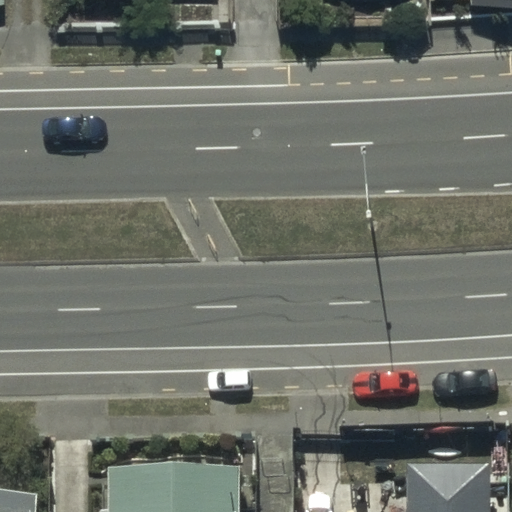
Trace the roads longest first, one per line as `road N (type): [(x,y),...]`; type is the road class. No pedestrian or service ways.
road 1 (primary): [(511,287),(0,307)]
road 2 (primary): [(0,151),(511,135)]
